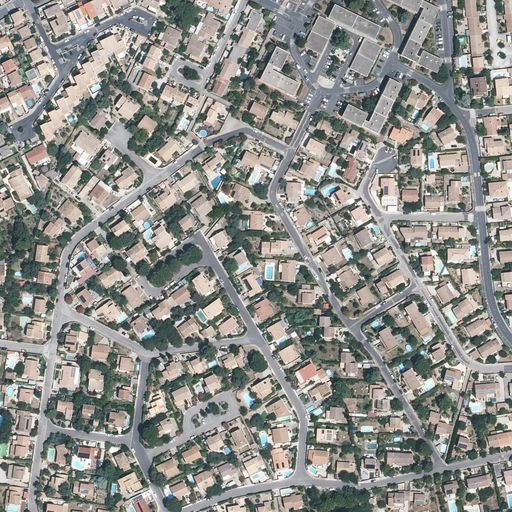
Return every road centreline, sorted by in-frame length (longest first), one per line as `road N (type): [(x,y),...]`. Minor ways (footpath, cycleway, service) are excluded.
road 1 (residential): [(351,325),(273,199),(290,153)]
road 2 (residential): [(159,178),(70,246),(59,307)]
road 3 (residential): [(443,469),(351,325)]
road 4 (residential): [(257,337),(302,413),(299,481)]
road 5 (residential): [(290,153),(239,132),(205,144),(159,178)]
road 6 (residential): [(299,481),(361,486),(443,469)]
road 7 (residential): [(419,285),(467,362),(511,367)]
road 8 (residential): [(480,217),(493,309),(511,340)]
